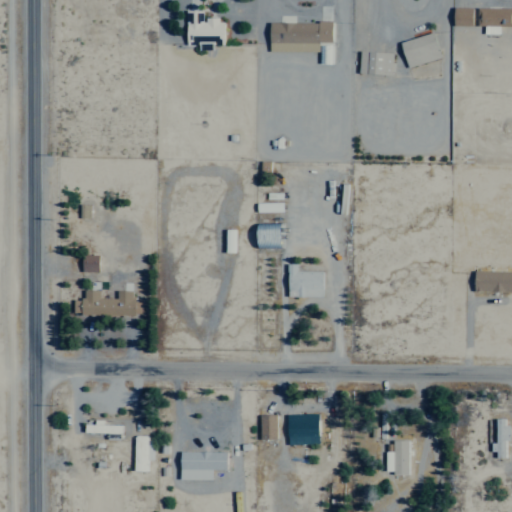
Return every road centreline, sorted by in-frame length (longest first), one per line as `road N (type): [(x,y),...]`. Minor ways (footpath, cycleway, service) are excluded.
road 1 (secondary): [(31,511),(31,0)]
road 2 (residential): [(31,362),(511,368)]
